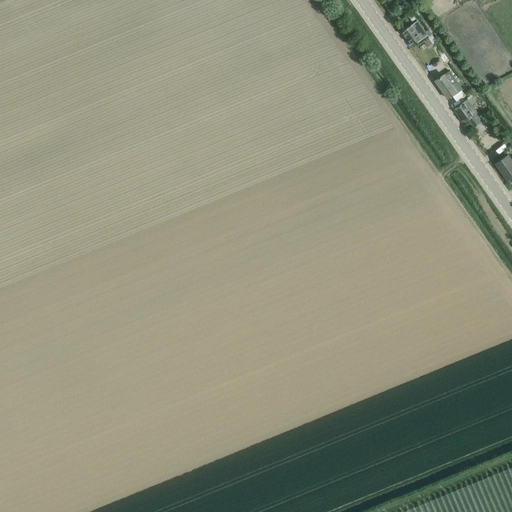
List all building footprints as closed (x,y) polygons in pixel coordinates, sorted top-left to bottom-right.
[(414,8),(413,9),(411,11),(407,14),(412,21),(416,18),(415,18),(418,16),(420,15),(417,10),(416,11),(414,8)] [(410,25),(402,31),(413,45),(421,40),(427,35),(428,37),(431,35),(432,34),(429,29),(425,31),(417,20),(411,25),(410,25)] [(431,35),(428,37),(433,43),(436,41),(437,41),(432,34),(431,35)] [(444,62),(448,59),(443,52),(439,55),(444,62)] [(457,66),(452,69),(458,79),(463,76),(457,66)] [(447,98),(456,92),(451,85),(456,81),(449,71),(443,75),(435,81),(447,98)] [(464,84),(470,81),(467,75),(461,78),(464,84)] [(456,100),(464,94),(461,90),(453,96),(456,100)] [(482,121),(471,105),(475,102),(472,96),(463,102),(455,108),(464,121),(468,119),(474,127),(482,121)] [(492,133),(497,129),(490,120),(485,124),(492,133)] [(511,139),(501,146),(504,151),(511,146),(511,139)] [(503,158),(495,164),(507,181),(510,186),(511,184),(511,158),(509,154),(503,158)]
